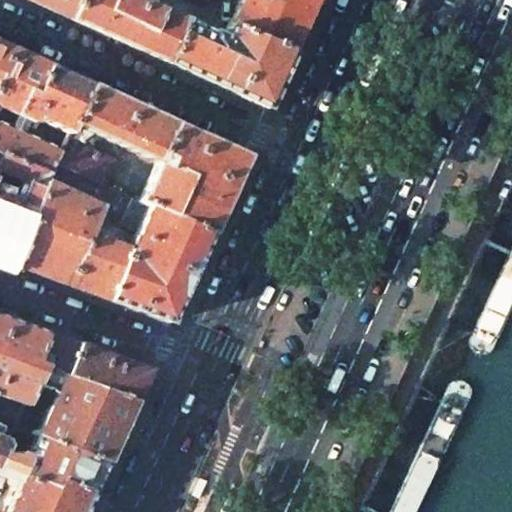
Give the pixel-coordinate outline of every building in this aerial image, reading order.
[(27,0),(64,17),(69,19),(77,0),(27,0)] [(184,21),(137,0),(77,0),(69,19),(121,42),(165,63),(184,21)] [(292,49),(314,0),(239,0),(229,21),(292,49)] [(292,49),(229,21),(223,36),(220,37),(184,21),(165,63),(220,87),(266,109),(280,77),(293,50),(292,49)] [(0,44),(0,70),(9,49),(0,44)] [(47,66),(9,49),(0,70),(0,107),(22,117),(20,123),(36,129),(39,120),(68,133),(89,86),(47,66)] [(134,106),(89,86),(68,133),(66,138),(91,149),(97,136),(155,162),(172,123),(134,106)] [(0,151),(4,153),(51,172),(55,164),(61,149),(0,121),(0,151)] [(155,162),(137,201),(208,234),(244,156),(172,123),(155,162)] [(91,149),(66,138),(61,149),(55,164),(103,186),(115,160),(91,149)] [(4,153),(0,163),(0,260),(10,265),(47,182),(51,172),(4,153)] [(103,186),(55,164),(51,172),(47,182),(71,193),(74,187),(101,201),(99,206),(103,208),(90,236),(130,251),(120,232),(118,228),(132,199),(103,186)] [(71,193),(47,182),(10,265),(63,284),(108,300),(130,251),(90,236),(103,208),(99,206),(71,193)] [(137,201),(132,199),(118,228),(120,232),(136,239),(134,242),(137,244),(135,249),(130,251),(108,300),(132,309),(168,322),(208,234),(137,201)] [(511,242),(479,313),(476,322),(479,332),(484,335),(495,335),(501,329),(511,304),(511,242)] [(8,319),(0,316),(0,396),(26,405),(43,367),(33,363),(44,332),(8,319)] [(43,367),(65,375),(77,344),(54,336),(44,332),(33,363),(43,367)] [(65,375),(133,400),(133,399),(146,371),(147,370),(93,350),(77,344),(65,375)] [(133,400),(65,375),(43,367),(26,405),(16,427),(25,431),(45,388),(46,389),(48,388),(50,383),(57,386),(37,430),(35,430),(33,430),(31,430),(30,431),(30,433),(35,434),(105,462),(133,400)] [(146,371),(133,399),(142,403),(155,375),(146,371)] [(454,377),(448,381),(386,511),(415,511),(470,396),(473,389),(468,381),(462,377),(454,377)] [(105,462),(35,434),(23,461),(4,453),(0,462),(0,467),(10,471),(51,486),(55,477),(91,492),(105,462)] [(0,462),(4,453),(8,444),(0,440),(0,462)] [(51,486),(10,471),(7,478),(7,480),(7,482),(7,483),(8,485),(9,486),(11,486),(0,510),(0,511),(82,511),(91,492),(55,477),(51,486)]
